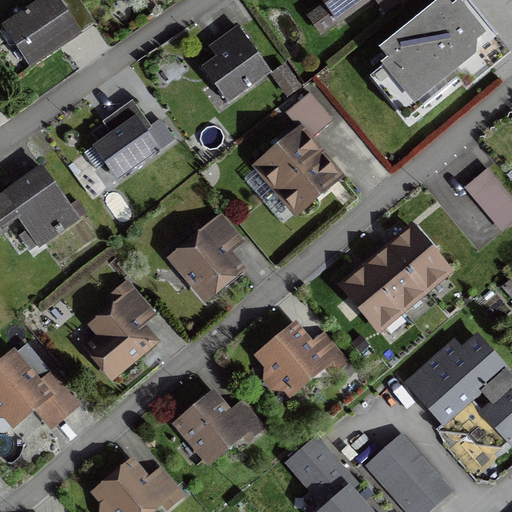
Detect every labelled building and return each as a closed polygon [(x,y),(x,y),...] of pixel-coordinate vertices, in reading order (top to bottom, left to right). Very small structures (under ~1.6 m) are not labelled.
[(44,0),(7,25),(34,64),(78,35),(61,10),(77,0),(76,0),(44,0)] [(367,0),(321,0),(326,6),(310,17),(321,33),(367,0)] [(371,79),(405,121),(456,80),(464,91),(510,54),(466,0),(463,0),(410,43),(399,52),(391,43),(382,50),(392,62),(371,79)] [(390,0),(380,8),(385,15),(396,7),(390,0)] [(217,44),(225,54),(202,71),(213,86),(219,81),(231,99),(268,72),(237,30),(217,44)] [(298,90),(282,67),(271,75),(287,98),(298,90)] [(291,123),(315,103),(308,96),(285,116),(291,123)] [(84,155),(95,171),(109,161),(121,178),(171,142),(158,123),(150,129),(131,103),(109,118),(118,130),(84,155)] [(257,168),(276,191),(295,214),(337,179),(322,161),(318,156),(314,151),(299,133),(257,168)] [(71,212),(41,170),(0,198),(0,229),(16,218),(26,232),(31,229),(42,243),(76,219),(83,214),(78,207),(71,212)] [(467,187),(503,230),(511,222),(511,204),(485,172),(467,187)] [(172,261),(204,299),(239,270),(225,254),(239,243),(218,219),(204,231),(206,233),(172,261)] [(446,272),(411,230),(394,244),(388,250),(383,254),(365,269),(361,272),(342,288),(377,330),(400,311),(423,292),(446,272)] [(120,305),(93,327),(102,338),(88,350),(111,377),(152,343),(121,305),(134,294),(125,284),(112,295),(120,305)] [(294,329),(259,357),(267,367),(266,380),(272,388),(286,390),(289,394),(323,365),(331,375),(345,364),(336,354),(323,365),(294,329)] [(483,416),(507,443),(511,438),(511,380),(477,341),(463,354),(453,343),(407,384),(443,425),(481,392),(494,407),(483,416)] [(3,414),(12,424),(45,397),(63,418),(76,406),(51,376),(37,387),(12,357),(0,366),(0,400),(4,405),(3,414)] [(212,397),(177,426),(207,462),(241,433),(248,441),(261,430),(254,421),(241,433),(212,397)] [(402,441),(371,469),(408,511),(428,511),(449,494),(402,441)] [(368,511),(370,510),(320,451),(297,471),(331,510),(334,507),(338,511),(368,511)] [(96,494),(110,511),(147,511),(160,502),(166,509),(180,498),(173,490),(160,501),(130,466),(96,494)]
